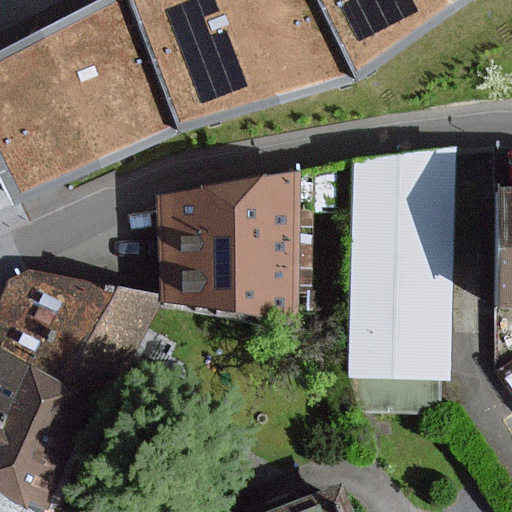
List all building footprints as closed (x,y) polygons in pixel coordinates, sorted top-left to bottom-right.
[(125,0),(104,0),(0,54),(0,171),(14,200),(176,130),(125,0)] [(314,0),(125,0),(176,130),(357,80),(314,0)] [(314,0),(357,80),(470,0),(314,0)] [(446,370),(452,151),(364,165),(358,368),(446,370)] [(288,314),(295,175),(165,200),(168,296),(288,314)] [(511,189),(504,189),(503,305),(511,304),(511,189)] [(157,305),(28,275),(15,286),(0,312),(0,345),(36,366),(102,403),(157,305)] [(0,488),(40,511),(102,403),(36,366),(0,345),(0,488)] [(356,370),(355,397),(440,399),(441,373),(356,370)] [(278,511),(350,511),(340,487),(278,511)] [(41,511),(40,511),(0,488),(0,511),(41,511)]
